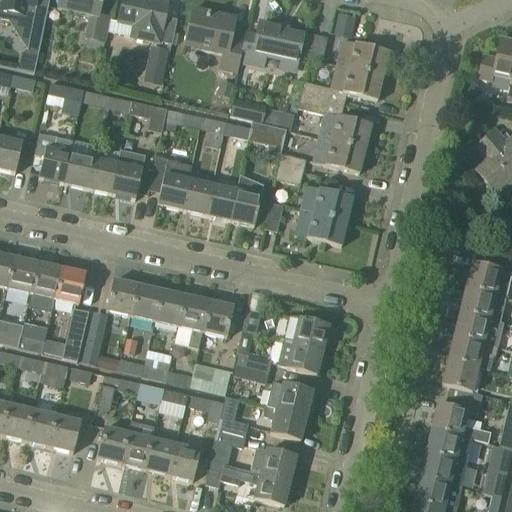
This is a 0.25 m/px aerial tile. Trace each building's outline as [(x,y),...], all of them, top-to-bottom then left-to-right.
[(0,0),(0,21),(31,28),(26,53),(38,56),(44,32),(50,4),(37,2),(37,0),(0,0)] [(83,41),(103,45),(108,19),(98,17),(101,0),(60,0),(57,13),(88,19),(83,41)] [(168,6),(138,0),(122,0),(117,25),(159,33),(156,45),(169,47),(175,22),(165,20),(168,6)] [(218,73),(236,76),(243,47),(230,45),(234,27),(213,22),(214,16),(192,11),(183,50),(221,58),(218,73)] [(337,37),(352,38),(353,16),(337,15),(337,37)] [(243,47),(236,76),(239,65),(264,70),(266,59),(297,66),(303,39),(287,35),(288,32),(258,26),(256,38),(246,36),(243,47)] [(309,62),(322,65),(327,41),(314,38),(309,62)] [(482,59),(477,81),(478,81),(479,78),(491,81),(492,80),(511,84),(507,105),(511,105),(511,44),(499,41),(494,62),(482,59)] [(383,80),(389,56),(342,44),(336,69),(383,80)] [(152,47),(143,84),(160,88),(169,52),(152,47)] [(383,80),(336,69),(330,92),(303,85),(300,99),(343,109),(346,97),(377,104),(383,80)] [(12,78),(0,75),(0,86),(9,89),(12,78)] [(12,78),(9,89),(33,94),(36,84),(12,78)] [(81,107),(84,94),(61,89),(57,101),(81,107)] [(106,112),(108,100),(84,94),(81,107),(106,112)] [(343,109),(300,99),(297,112),(323,118),(317,142),(365,153),(371,128),(340,121),(343,109)] [(129,119),(132,106),(108,100),(106,112),(128,117),(128,118),(129,119)] [(132,106),(129,119),(149,123),(147,134),(161,137),(162,134),(166,113),(132,106)] [(203,121),(166,113),(162,134),(175,137),(177,128),(200,133),(203,121)] [(276,130),(276,131),(286,134),(290,134),(292,121),(279,118),(276,130)] [(224,138),(226,127),(203,121),(200,133),(207,135),(205,142),(222,145),(223,138),(224,138)] [(252,126),(250,132),(248,144),(269,149),(267,159),(279,162),(280,162),(281,157),(286,134),(276,131),(252,126)] [(226,127),(224,138),(248,144),(250,132),(226,127)] [(486,163),(475,172),(496,197),(511,183),(511,140),(505,146),(494,134),(475,150),(486,163)] [(38,183),(63,188),(70,157),(69,157),(71,145),(39,138),(34,159),(43,161),(38,183)] [(0,141),(0,174),(14,177),(21,146),(0,141)] [(365,153),(317,142),(312,166),(359,178),(365,153)] [(94,162),(87,193),(111,199),(121,154),(119,154),(116,167),(94,162)] [(121,154),(111,199),(135,204),(142,173),(141,173),(144,160),(130,157),(130,156),(121,154)] [(94,162),(70,157),(63,188),(87,193),(94,162)] [(281,157),(280,162),(279,162),(277,170),(302,176),(302,177),(305,163),(281,157)] [(157,209),(182,215),(189,183),(188,183),(191,170),(177,167),(178,166),(167,163),(157,209)] [(302,177),(302,176),(277,170),(275,183),(300,189),(302,177)] [(213,189),(206,220),(230,225),(236,195),(240,179),(239,179),(236,194),(213,189)] [(240,179),(236,195),(230,225),(254,231),(263,189),(262,188),(262,189),(241,180),(241,179),(240,179)] [(189,183),(182,215),(206,220),(213,189),(189,183)] [(347,227),(349,217),(353,202),(306,190),(300,215),(347,227)] [(264,233),(277,236),(283,210),(269,207),(264,233)] [(347,227),(300,215),(294,238),(341,250),(347,227)] [(0,258),(0,291),(6,293),(13,261),(0,258)] [(13,261),(6,293),(30,298),(37,266),(13,261)] [(37,266),(30,298),(53,303),(61,272),(37,266)] [(464,292),(495,300),(505,302),(507,292),(497,289),(501,274),(471,267),(464,292)] [(61,272),(53,303),(78,309),(85,277),(61,272)] [(105,315),(129,320),(136,289),(112,283),(105,315)] [(136,289),(129,320),(154,325),(161,294),(136,289)] [(495,300),(464,292),(459,316),(503,327),(499,326),(501,316),(491,313),(495,300)] [(161,294),(154,325),(178,331),(185,300),(161,294)] [(185,300),(178,331),(202,336),(209,305),(185,300)] [(209,305),(202,336),(226,342),(233,310),(209,305)] [(88,316),(73,312),(62,362),(77,366),(88,316)] [(252,338),(252,337),(255,338),(260,316),(246,313),(241,335),(252,338)] [(82,367),(96,370),(107,319),(93,316),(82,367)] [(453,340),(497,351),(503,327),(459,316),(453,340)] [(322,355),(328,330),(297,322),(297,323),(288,321),(282,345),(322,355)] [(0,347),(17,352),(19,340),(0,335),(0,347)] [(252,338),(241,335),(237,356),(239,356),(236,369),(268,377),(272,363),(248,358),(252,338)] [(43,346),(19,340),(17,352),(41,357),(43,346)] [(447,364),(447,365),(477,372),(477,371),(489,374),(492,360),(495,360),(497,351),(453,340),(447,364)] [(125,342),(122,356),(133,359),(136,344),(125,342)] [(322,355),(282,345),(276,368),(285,370),(285,372),(316,380),(322,355)] [(19,369),(21,359),(2,356),(0,365),(19,369)] [(117,375),(135,379),(138,367),(119,362),(117,375)] [(477,372),(447,365),(447,364),(441,389),(471,397),(477,372)] [(268,377),(236,369),(234,379),(266,387),(268,377)] [(192,380),(189,392),(224,400),(230,375),(214,372),(211,384),(192,380)] [(119,382),(117,394),(136,398),(139,387),(119,382)] [(160,404),(163,393),(139,387),(136,398),(160,404)] [(265,411),(306,420),(307,415),(311,416),(314,406),(309,405),(312,395),(282,387),(276,412),(265,410),(265,411)] [(99,420),(109,414),(114,391),(102,389),(97,408),(96,419),(99,420)] [(167,395),(165,406),(185,410),(187,399),(167,395)] [(0,406),(0,439),(1,439),(8,409),(0,406)] [(460,441),(472,443),(487,447),(490,436),(463,429),(466,415),(436,408),(430,433),(447,437),(460,441)] [(8,409),(1,439),(25,445),(32,414),(8,409)] [(306,420),(265,411),(263,420),(273,423),(269,438),(299,445),(306,420)] [(32,414),(25,445),(48,451),(56,420),(32,414)] [(56,420),(48,451),(73,457),(80,426),(56,420)] [(220,434),(245,441),(248,428),(223,421),(220,434)] [(96,462),(120,468),(131,425),(130,425),(128,437),(103,431),(96,462)] [(131,425),(120,468),(144,474),(151,443),(138,440),(141,428),(131,425)] [(503,451),(511,453),(511,427),(508,426),(508,427),(503,451)] [(447,463),(466,467),(472,443),(460,441),(447,437),(430,433),(429,437),(425,436),(423,447),(427,448),(425,453),(424,457),(447,463)] [(220,434),(217,444),(242,451),(245,441),(220,434)] [(151,443),(144,474),(168,480),(176,449),(151,443)] [(176,449),(168,480),(192,486),(200,454),(176,449)] [(289,487),(296,461),(266,453),(256,451),(250,475),(260,477),(259,479),(289,487)] [(511,455),(511,453),(503,451),(497,475),(507,477),(511,455)] [(466,467),(447,463),(424,457),(423,461),(419,460),(417,471),(421,472),(419,482),(447,489),(449,489),(449,488),(461,491),(466,467)] [(223,471),(210,468),(205,489),(218,492),(223,471)] [(491,499),(501,501),(507,477),(497,475),(491,499)] [(288,490),(289,487),(259,479),(253,503),(283,511),(284,506),(288,507),(291,497),(287,496),(288,490)] [(449,489),(447,489),(419,482),(413,506),(439,511),(443,511),(447,495),(449,489)] [(491,499),(487,511),(498,511),(501,501),(491,499)]
